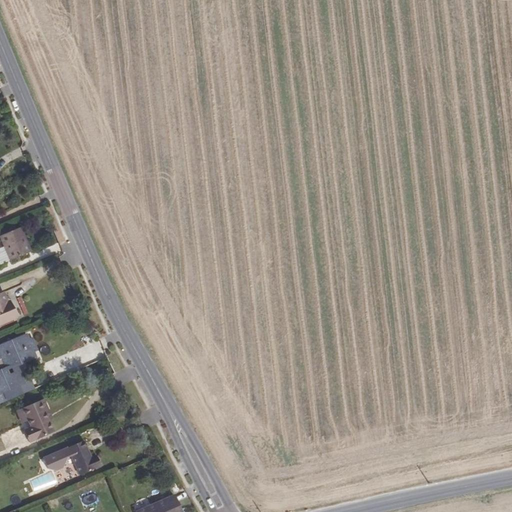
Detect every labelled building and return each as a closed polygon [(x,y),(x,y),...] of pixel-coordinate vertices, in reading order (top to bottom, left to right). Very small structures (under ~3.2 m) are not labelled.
[(24,237),(20,227),(0,235),(0,237),(10,261),(29,253),(22,238),(24,237)] [(31,252),(24,237),(22,238),(29,253),(31,252)] [(0,326),(18,319),(12,306),(10,307),(3,292),(0,293),(0,326)] [(0,393),(23,383),(19,372),(15,373),(12,367),(15,365),(35,357),(32,351),(36,350),(31,340),(28,341),(26,335),(0,346),(0,356),(1,359),(0,359),(0,393)] [(43,399),(14,412),(22,432),(25,431),(30,443),(53,433),(49,422),(44,411),(47,410),(43,399)] [(71,456),(79,476),(100,467),(96,457),(95,457),(88,439),(67,447),(43,457),(47,469),(52,470),(62,467),(67,458),(71,456)] [(52,471),(29,481),(36,495),(58,485),(52,471)] [(180,511),(174,495),(135,511),(180,511)]
